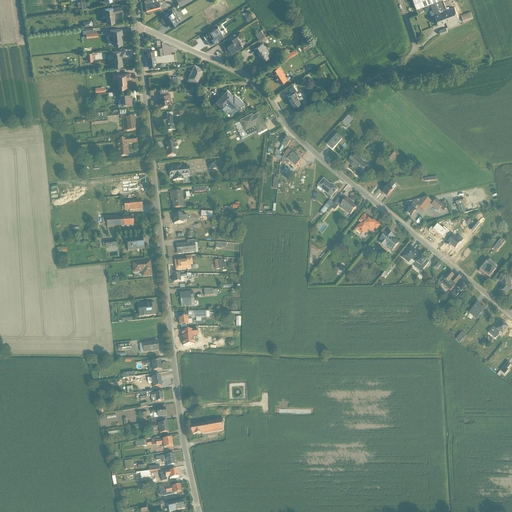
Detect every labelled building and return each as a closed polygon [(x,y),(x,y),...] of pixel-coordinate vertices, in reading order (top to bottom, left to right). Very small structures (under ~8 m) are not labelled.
[(146,12),(160,8),(158,0),(143,0),(144,0),(146,12)] [(435,15),(447,10),(443,0),(413,0),(417,8),(431,3),(435,15)] [(122,12),(121,5),(104,8),(106,23),(115,22),(114,13),(122,12)] [(438,23),(458,16),(454,7),(447,10),(435,15),(438,23)] [(168,25),(179,19),(174,10),(160,18),(163,22),(166,21),(168,25)] [(470,11),(460,14),(464,22),(473,19),(470,11)] [(209,44),(222,36),(216,26),(203,35),(209,44)] [(122,33),(122,28),(109,29),(110,44),(122,43),(122,37),(121,38),(121,34),(122,33)] [(86,30),(87,38),(101,37),(101,29),(86,30)] [(261,33),(264,43),(271,40),(268,30),(261,33)] [(230,54),(243,46),(237,36),(224,44),(230,54)] [(260,61),(271,55),(262,42),(252,48),(260,61)] [(126,57),(125,49),(110,51),(113,68),(123,67),(122,58),(126,57)] [(300,49),(290,54),(292,59),(302,54),(300,49)] [(145,52),(147,61),(160,59),(159,50),(145,52)] [(148,69),(161,67),(160,59),(147,61),(148,69)] [(196,83),(203,68),(194,64),(187,79),(196,83)] [(279,85),(287,80),(279,66),(271,71),(279,85)] [(130,79),(129,72),(116,74),(117,89),(126,88),(125,79),(130,79)] [(237,114),(245,104),(227,88),(215,102),(223,109),(226,105),(237,114)] [(294,108),(302,103),(298,97),(301,95),(298,90),(287,97),(294,108)] [(121,108),(132,107),(131,93),(118,94),(118,100),(120,99),(121,108)] [(160,110),(171,109),(170,94),(159,95),(160,110)] [(102,113),(102,123),(111,124),(111,118),(110,118),(110,114),(102,113)] [(258,136),(268,131),(258,113),(240,122),(246,134),(255,129),(258,136)] [(123,132),(136,131),(134,117),(122,119),(123,132)] [(165,132),(175,131),(174,117),(161,118),(162,126),(165,125),(165,132)] [(332,152),(342,140),(337,135),(326,147),(332,152)] [(137,144),(137,138),(116,140),(118,158),(128,157),(127,145),(137,144)] [(281,148),(286,150),(291,142),(286,140),(281,148)] [(167,157),(176,156),(174,143),(165,144),(167,157)] [(282,160),(287,163),(293,155),(288,151),(282,160)] [(391,160),(398,163),(402,155),(395,152),(391,160)] [(296,169),(302,161),(293,155),(287,163),(296,169)] [(361,174),(367,167),(354,155),(348,163),(361,174)] [(183,180),(182,178),(189,177),(188,167),(182,168),(181,164),(170,165),(170,169),(168,169),(169,179),(171,179),(172,181),(183,180)] [(332,197),(338,189),(324,178),(317,186),(332,197)] [(386,197),(393,189),(387,185),(381,193),(386,197)] [(172,209),(184,207),(182,191),(170,193),(172,209)] [(350,214),(356,207),(346,198),(339,206),(350,214)] [(124,209),(141,208),(141,199),(123,200),(124,209)] [(441,213),(446,207),(437,199),(432,205),(441,213)] [(405,213),(410,217),(416,210),(411,206),(405,213)] [(372,233),(378,225),(364,214),(358,221),(360,223),(355,229),(363,236),(368,230),(372,233)] [(173,226),(185,224),(184,215),(172,216),(173,226)] [(107,228),(132,226),(132,216),(106,218),(107,228)] [(432,233),(438,238),(443,231),(438,227),(432,233)] [(391,252),(398,243),(394,239),(395,237),(387,230),(378,241),(391,252)] [(126,252),(143,250),(142,237),(125,239),(126,252)] [(176,254),(195,252),(194,242),(175,244),(176,254)] [(422,267),(428,260),(409,246),(401,257),(408,263),(411,259),(422,267)] [(192,269),(191,258),(174,259),(175,270),(192,269)] [(141,276),(152,275),(150,260),(131,262),(132,273),(140,273),(141,276)] [(441,264),(437,268),(441,272),(445,267),(441,264)] [(438,281),(450,291),(461,278),(450,268),(438,281)] [(393,269),(386,277),(389,280),(396,272),(393,269)] [(499,291),(507,296),(510,290),(510,278),(502,273),(497,280),(500,282),(501,287),(499,291)] [(461,292),(467,285),(462,280),(456,287),(461,292)] [(181,306),(193,305),(192,291),(180,292),(181,306)] [(138,317),(155,315),(153,303),(137,304),(138,317)] [(474,308),(472,306),(467,312),(476,319),(485,309),(478,303),(474,308)] [(179,325),(192,323),(191,316),(178,318),(179,325)] [(501,338),(509,328),(500,321),(492,332),(501,338)] [(179,340),(190,339),(189,331),(178,332),(179,340)] [(143,352),(158,351),(157,341),(142,343),(143,352)] [(152,371),(161,370),(160,360),(150,362),(152,371)] [(152,387),(161,386),(159,375),(151,377),(152,387)] [(155,402),(163,401),(162,392),(149,393),(150,399),(154,398),(155,402)] [(157,417),(165,416),(164,408),(155,410),(157,417)] [(192,435),(223,430),(221,420),(191,425),(192,435)] [(159,434),(168,432),(166,423),(157,424),(159,434)] [(123,428),(110,429),(111,435),(114,435),(115,442),(119,441),(119,434),(124,433),(123,428)] [(163,448),(172,447),(171,438),(162,440),(163,448)] [(167,466),(175,465),(173,455),(165,456),(167,466)] [(138,469),(136,460),(128,462),(129,470),(138,469)] [(169,479),(177,477),(176,470),(160,474),(161,477),(168,475),(169,479)] [(173,494),(181,493),(179,485),(171,487),(171,488),(165,489),(166,493),(172,492),(173,494)] [(167,511),(171,511),(183,509),(181,501),(166,504),(167,511)]
